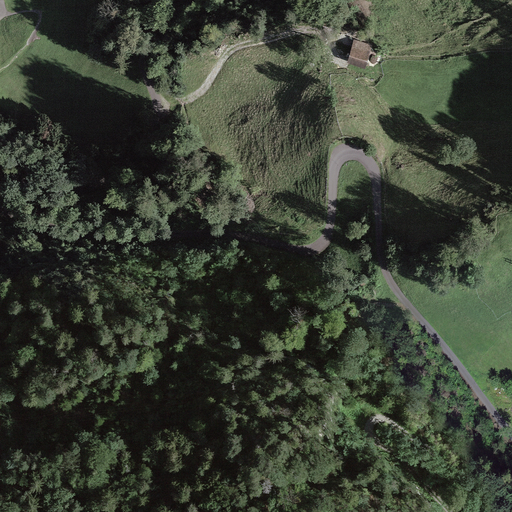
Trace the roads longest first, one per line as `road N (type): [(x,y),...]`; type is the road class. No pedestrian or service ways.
road 1 (residential): [(0,204),(71,232),(237,232),(312,249),(331,241),(343,156),(357,147),(375,160),(384,184),(389,256),(402,284),(511,423)]
road 2 (residential): [(199,0),(151,40),(147,60),(164,119),(105,182),(87,191),(0,180)]
road 3 (track): [(511,488),(482,479),(381,412),(365,412),(362,420),(452,511)]
